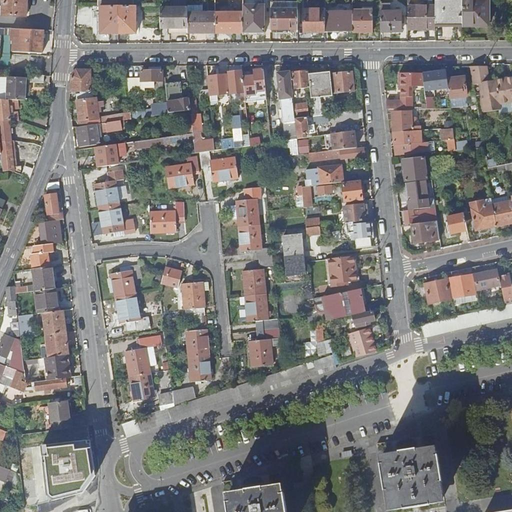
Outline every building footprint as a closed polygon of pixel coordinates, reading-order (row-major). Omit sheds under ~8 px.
[(2,0),(1,15),(25,17),(26,0),(27,0),(26,0),(2,0)] [(242,0),(243,11),(243,32),(265,32),(264,0),(242,0)] [(434,0),(435,6),(435,23),(451,23),(451,26),(462,26),(462,0),(434,0)] [(462,0),(462,26),(478,26),(478,23),(489,23),(488,0),(462,0)] [(135,5),(129,5),(100,5),(100,33),(135,32),(135,5)] [(408,29),(435,29),(435,23),(435,6),(408,6),(408,29)] [(169,33),(188,32),(187,12),(188,7),(160,8),(160,28),(169,28),(169,33)] [(270,29),(298,29),(298,9),(270,9),(270,29)] [(304,32),(325,32),(325,11),(325,9),(304,9),(304,32)] [(353,31),(372,31),(372,9),(353,9),(352,11),(353,31)] [(188,32),(215,32),(215,11),(187,12),(188,32)] [(215,32),(243,32),(243,11),(215,11),(215,32)] [(325,32),(353,31),(352,11),(325,11),(325,32)] [(380,11),(380,31),(401,31),(400,11),(380,11)] [(0,60),(9,61),(10,55),(9,54),(9,44),(12,44),(12,52),(42,53),(43,39),(43,34),(43,30),(0,27),(0,60)] [(486,66),(470,66),(474,90),(479,88),(485,117),(500,115),(501,120),(511,117),(511,77),(488,81),(486,66)] [(245,100),(245,101),(267,99),(264,69),(254,70),(254,75),(243,76),(245,100)] [(91,87),(91,70),(77,70),(71,76),(71,91),(90,92),(90,88),(94,88),(94,87),(91,87)] [(141,77),(127,78),(129,93),(141,93),(141,87),(163,87),(163,70),(141,70),(141,77)] [(310,87),(309,76),(308,70),(292,72),(294,88),(310,87)] [(427,91),(425,91),(426,104),(427,108),(435,108),(434,99),(431,100),(429,90),(434,90),(440,89),(441,92),(443,91),(442,81),(447,80),(447,78),(446,70),(424,73),(427,91)] [(242,100),(245,100),(243,76),(242,71),(227,72),(230,93),(241,91),(242,100)] [(291,122),(292,132),(296,131),(295,119),(294,105),(290,72),(278,73),(281,98),(276,99),(276,101),(281,101),(284,123),(291,122)] [(335,93),(348,91),(352,91),(354,91),(353,84),(353,79),(352,72),(333,74),(335,93)] [(387,101),(387,109),(402,109),(412,108),(412,86),(424,86),(423,74),(412,74),(412,73),(398,73),(398,86),(400,86),(401,97),(401,101),(387,101)] [(210,95),(218,94),(227,93),(229,93),(227,74),(208,76),(210,95)] [(333,93),(331,74),(309,76),(310,87),(311,95),(333,93)] [(465,76),(447,78),(447,80),(449,98),(467,96),(465,76)] [(8,77),(8,99),(24,100),(25,78),(8,77)] [(180,83),(165,84),(167,102),(168,113),(191,110),(190,99),(188,83),(180,83)] [(76,101),(79,127),(100,124),(99,117),(98,112),(100,112),(100,107),(104,106),(103,101),(97,102),(96,98),(93,98),(76,101)] [(194,140),(195,153),(200,152),(209,151),(215,150),(214,138),(205,139),(204,137),(201,138),(201,131),(199,131),(196,98),(190,99),(191,110),(193,133),(194,140)] [(10,113),(8,99),(7,99),(0,99),(0,121),(8,120),(10,120),(10,113)] [(153,106),(154,116),(168,113),(167,102),(160,102),(160,105),(153,106)] [(295,119),(296,118),(307,117),(309,117),(307,103),(294,105),(295,119)] [(340,121),(363,118),(362,109),(339,112),(340,121)] [(392,119),(393,132),(408,131),(415,131),(415,128),(412,128),(411,111),(392,112),(392,113),(387,113),(388,120),(392,119)] [(116,121),(120,120),(132,119),(131,113),(115,115),(116,121)] [(234,139),(235,147),(243,146),(240,116),(232,117),(234,139)] [(296,118),(298,138),(311,137),(310,126),(308,126),(307,117),(296,118)] [(0,141),(11,141),(8,120),(0,121),(0,141)] [(79,127),(76,127),(78,140),(77,140),(78,147),(79,146),(79,147),(99,144),(98,132),(121,128),(120,120),(116,121),(108,122),(100,124),(79,127)] [(443,141),(455,140),(453,128),(442,129),(443,141)] [(354,130),(331,134),(333,150),(347,148),(356,147),(354,130)] [(408,131),(409,144),(421,143),(420,130),(415,131),(408,131)] [(283,133),(284,140),(297,139),(296,131),(292,132),(283,133)] [(394,145),(397,145),(409,144),(408,131),(393,132),(394,145)] [(136,148),(194,140),(193,133),(134,141),(136,148)] [(221,141),(222,149),(235,147),(234,139),(221,141)] [(297,139),(284,140),(285,147),(290,147),(291,154),(299,153),(299,151),(298,148),(297,140),(297,139)] [(11,142),(11,141),(0,141),(0,147),(1,155),(3,172),(10,171),(14,173),(14,167),(11,142)] [(405,153),(406,156),(411,156),(411,153),(416,152),(416,147),(424,147),(423,142),(421,143),(409,144),(397,145),(398,154),(405,153)] [(95,147),(97,167),(118,164),(117,157),(126,156),(124,143),(95,147)] [(328,151),(303,153),(304,161),(341,157),(341,158),(348,157),(365,156),(364,146),(361,147),(356,147),(347,148),(333,150),(328,151)] [(484,147),(476,148),(477,156),(485,155),(484,147)] [(209,151),(200,152),(202,168),(211,167),(213,182),(238,178),(235,157),(211,161),(209,151)] [(169,188),(194,184),(193,173),(201,172),(199,155),(184,157),(185,165),(166,168),(169,188)] [(427,178),(424,157),(403,159),(406,181),(427,178)] [(30,178),(34,169),(24,166),(21,175),(30,178)] [(341,166),(307,170),(307,180),(312,179),(313,185),(342,182),(343,182),(341,166)] [(123,179),(121,169),(106,172),(108,181),(94,184),(104,234),(123,231),(124,234),(133,232),(130,220),(122,221),(114,181),(123,179)] [(360,180),(343,182),(342,182),(345,202),(363,200),(360,180)] [(428,207),(425,181),(405,183),(406,192),(408,192),(408,197),(411,197),(411,201),(407,201),(408,209),(428,207)] [(319,194),(332,192),(331,185),(318,186),(319,194)] [(302,187),(303,198),(306,198),(306,196),(311,195),(310,186),(305,186),(302,187)] [(296,195),(297,208),(304,207),(303,199),(303,198),(302,187),(297,187),(298,194),(296,195)] [(273,259),(272,249),(262,250),(257,199),(261,199),(260,188),(245,189),(246,200),(236,201),(241,251),(256,250),(257,260),(273,259)] [(64,219),(63,213),(59,214),(56,194),(45,195),(48,215),(49,221),(59,220),(64,219)] [(484,206),(483,201),(470,204),(471,211),(468,212),(468,213),(464,214),(465,220),(473,219),(475,227),(486,225),(487,229),(497,226),(492,205),(492,204),(484,206)] [(511,202),(511,201),(492,205),(497,226),(511,223),(511,202)] [(184,221),(184,202),(175,202),(175,211),(150,212),(151,233),(177,232),(176,221),(184,221)] [(346,223),(365,221),(363,204),(344,207),(344,211),(346,223)] [(404,211),(406,225),(411,224),(414,224),(412,210),(404,211)] [(464,214),(463,214),(447,218),(451,234),(467,231),(465,220),(464,214)] [(293,217),(294,229),(305,227),(304,220),(303,216),(293,217)] [(304,220),(305,227),(306,227),(319,226),(318,218),(304,220)] [(49,221),(39,223),(43,245),(52,244),(53,243),(53,242),(61,242),(59,220),(49,221)] [(439,235),(437,221),(414,224),(411,224),(414,242),(439,239),(439,235)] [(371,237),(369,222),(353,224),(354,232),(351,232),(352,239),(352,240),(355,239),(370,237),(371,237)] [(319,226),(306,227),(307,236),(321,234),(320,226),(319,226)] [(304,274),(301,234),(283,236),(287,276),(304,274)] [(371,246),(370,237),(355,239),(356,248),(371,246)] [(43,245),(34,246),(35,254),(31,254),(33,269),(49,266),(47,252),(53,252),(52,244),(43,245)] [(361,280),(359,255),(334,258),(338,286),(347,284),(347,281),(361,280)] [(141,277),(139,265),(130,267),(131,270),(111,274),(120,324),(135,322),(136,330),(151,328),(149,317),(140,318),(133,279),(141,277)] [(49,266),(33,269),(36,291),(55,289),(52,266),(49,266)] [(479,266),(471,267),(476,291),(501,286),(499,278),(498,271),(481,275),(479,266)] [(161,283),(178,287),(182,271),(165,267),(161,283)] [(279,330),(278,319),(268,320),(264,269),(243,271),(248,321),(263,320),(264,340),(250,341),(252,367),(272,365),(271,347),(276,346),(275,339),(280,338),(279,330)] [(457,270),(447,273),(448,279),(450,279),(453,298),(475,295),(472,275),(458,277),(457,270)] [(501,289),(505,305),(511,303),(511,290),(509,276),(499,278),(501,286),(501,289)] [(451,299),(447,279),(425,284),(429,304),(451,299)] [(205,307),(203,282),(182,283),(186,325),(204,324),(203,307),(205,307)] [(366,304),(363,288),(322,297),(323,305),(315,306),(316,309),(319,311),(322,313),(325,313),(326,321),(353,315),(365,312),(363,305),(366,304)] [(36,291),(35,291),(38,314),(43,313),(58,311),(55,289),(36,291)] [(323,305),(322,297),(313,298),(315,306),(323,305)] [(511,319),(511,303),(505,305),(420,324),(423,339),(511,319)] [(62,310),(58,311),(43,313),(45,335),(65,332),(62,310)] [(373,310),(365,312),(353,315),(356,328),(371,324),(370,321),(375,320),(373,310)] [(31,314),(18,316),(20,338),(34,337),(31,314)] [(348,334),(356,358),(377,352),(369,328),(348,334)] [(211,379),(207,329),(187,330),(190,381),(211,379)] [(41,348),(42,358),(45,358),(64,356),(68,355),(65,332),(45,335),(47,347),(41,348)] [(0,362),(4,364),(10,350),(13,351),(10,366),(24,372),(23,361),(21,341),(5,334),(0,345),(0,362)] [(146,348),(125,351),(134,401),(155,398),(146,348)] [(124,423),(122,424),(127,437),(337,368),(336,364),(332,352),(139,418),(124,423)] [(64,356),(45,358),(48,380),(66,378),(67,378),(64,356)] [(24,372),(10,366),(10,367),(0,363),(0,379),(4,380),(5,377),(13,381),(11,386),(21,390),(24,381),(21,379),(24,372)] [(0,379),(0,382),(11,387),(11,386),(13,381),(5,377),(4,380),(0,379)] [(66,378),(48,380),(25,383),(26,391),(46,389),(50,389),(67,387),(66,378)] [(173,390),(176,404),(195,396),(193,386),(173,390)] [(72,419),(70,400),(49,403),(52,430),(60,429),(74,427),(73,418),(72,419)] [(421,448),(420,447),(394,451),(379,454),(380,463),(383,489),(384,489),(388,511),(403,508),(403,509),(429,505),(429,504),(445,502),(443,493),(444,493),(439,466),(435,446),(421,448)] [(90,450),(43,452),(44,489),(44,499),(91,498),(90,450)] [(0,479),(5,482),(9,469),(0,465),(0,479)] [(39,496),(38,466),(25,467),(26,496),(39,496)] [(267,486),(267,485),(241,489),(241,490),(226,492),(227,501),(226,502),(227,511),(286,511),(286,503),(285,503),(282,483),(267,486)]
